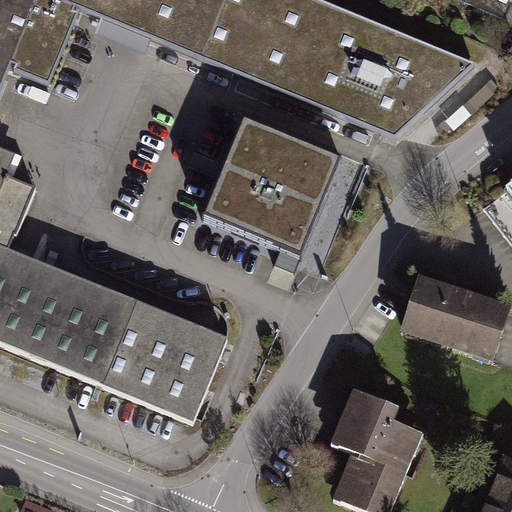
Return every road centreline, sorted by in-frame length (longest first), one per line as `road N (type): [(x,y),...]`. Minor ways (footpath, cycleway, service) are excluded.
road 1 (residential): [(210,511),(401,218),(511,123)]
road 2 (primary): [(168,511),(0,442)]
